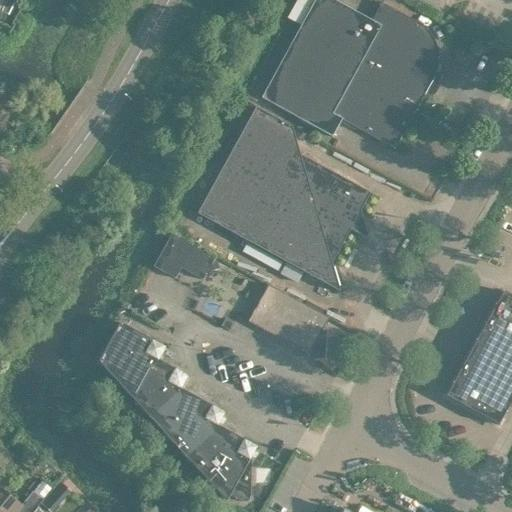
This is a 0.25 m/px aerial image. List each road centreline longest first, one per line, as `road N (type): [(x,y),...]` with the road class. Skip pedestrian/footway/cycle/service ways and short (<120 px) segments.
road 1 (unclassified): [(345,426),(511,133)]
road 2 (tertiary): [(0,242),(161,0)]
road 3 (unclassified): [(500,511),(345,426)]
